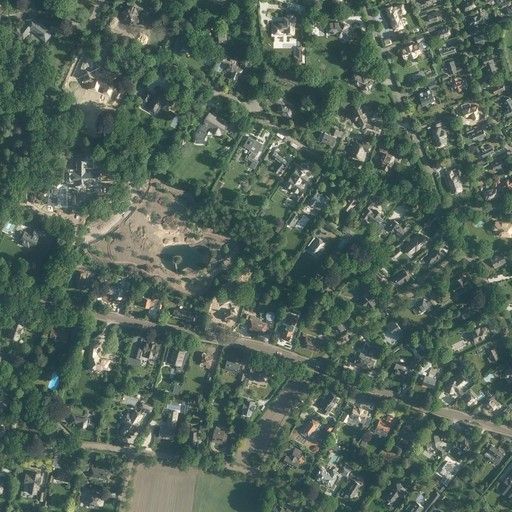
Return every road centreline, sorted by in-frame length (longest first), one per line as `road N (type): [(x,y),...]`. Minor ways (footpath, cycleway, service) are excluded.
road 1 (secondary): [(511,431),(256,346),(0,288)]
road 2 (residential): [(255,107),(67,19),(47,0)]
road 3 (residential): [(439,205),(363,0)]
road 4 (residential): [(432,205),(329,162),(255,107)]
road 5 (residential): [(320,361),(356,326),(466,254)]
road 6 (residential): [(511,153),(478,87),(450,1)]
road 7 (residential): [(256,474),(132,450)]
